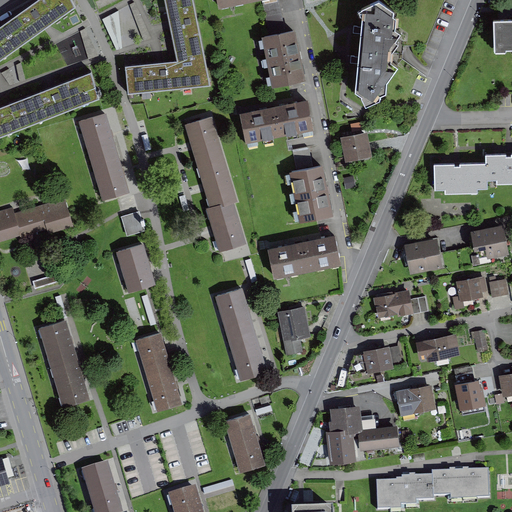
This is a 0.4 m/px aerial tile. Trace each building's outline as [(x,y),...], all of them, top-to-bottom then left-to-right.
[(0,61),(73,9),(68,0),(40,0),(0,28),(0,138),(97,101),(90,75),(0,108),(0,61)] [(164,0),(176,64),(126,68),(128,93),(210,86),(191,0),(164,0)] [(277,0),(262,0),(269,35),(284,32),(277,0)] [(363,10),(359,49),(402,53),(404,35),(391,25),(392,24),(393,10),(379,0),(362,8),(363,10)] [(135,3),(130,6),(143,43),(150,40),(135,3)] [(117,13),(101,22),(116,51),(123,48),(117,13)] [(511,48),(511,19),(494,20),(494,49),(511,48)] [(269,35),(264,36),(274,86),(303,80),(293,31),(284,32),(269,35)] [(402,60),(402,53),(359,49),(355,90),(368,99),(386,91),(386,81),(402,60)] [(307,102),(274,108),(279,133),(312,127),(307,102)] [(274,108),(241,115),(246,140),(279,133),(274,108)] [(80,120),(92,160),(116,152),(104,113),(80,120)] [(187,124),(199,166),(223,159),(210,117),(187,124)] [(365,134),(343,138),(347,158),(369,154),(365,134)] [(92,160),(104,199),(128,191),(116,152),(92,160)] [(511,153),(511,154),(511,156),(506,156),(506,154),(486,154),(486,163),(487,163),(487,179),(503,179),(503,183),(511,182),(511,153)] [(199,166),(212,207),(232,201),(235,200),(223,159),(199,166)] [(487,188),(487,179),(487,163),(486,163),(460,163),(460,166),(454,166),(454,163),(434,164),(435,189),(451,189),(452,192),(471,192),(471,188),(487,188)] [(320,165),(292,171),(302,221),(331,215),(320,165)] [(353,173),(343,175),(346,190),(356,188),(353,173)] [(73,225),(65,199),(14,214),(12,207),(0,210),(0,240),(47,227),(48,233),(73,225)] [(244,243),(232,201),(212,207),(208,208),(221,250),(244,243)] [(128,236),(147,230),(140,210),(121,216),(128,236)] [(478,253),(477,253),(477,255),(472,256),(474,265),(491,262),(490,255),(506,252),(501,227),(474,233),(478,253)] [(335,236),(302,243),(307,268),(340,261),(335,236)] [(435,240),(409,245),(408,248),(412,270),(440,265),(435,240)] [(143,242),(116,250),(129,292),(156,284),(143,242)] [(302,243),(268,250),(273,275),(307,268),(302,243)] [(34,280),(37,287),(50,283),(51,289),(60,286),(56,273),(34,280)] [(459,281),(462,299),(481,295),(480,289),(485,288),(483,277),(478,278),(466,280),(466,275),(458,277),(459,281)] [(508,293),(505,279),(490,282),(493,296),(508,293)] [(215,296),(227,337),(255,328),(243,287),(215,296)] [(408,291),(376,298),(379,315),(398,312),(399,314),(412,311),(412,314),(428,311),(425,296),(409,299),(408,291)] [(67,299),(57,302),(62,316),(71,313),(67,299)] [(312,333),(305,307),(278,313),(285,340),(312,333)] [(161,316),(152,319),(156,334),(159,333),(166,331),(161,316)] [(52,356),(55,365),(76,359),(74,352),(73,352),(66,328),(67,328),(65,320),(43,326),(46,336),(44,337),(49,356),(52,356)] [(227,337),(239,378),(267,369),(255,328),(227,337)] [(483,330),(475,331),(479,351),(487,350),(483,330)] [(138,339),(148,374),(169,368),(159,333),(156,334),(138,339)] [(426,341),(418,343),(419,346),(421,356),(428,355),(429,358),(448,355),(457,353),(454,336),(425,341),(426,341)] [(402,363),(399,346),(355,355),(349,373),(402,363)] [(64,394),(67,404),(88,398),(86,390),(84,391),(77,366),(78,366),(76,359),(55,365),(58,375),(55,376),(61,395),(64,394)] [(471,379),(469,367),(454,369),(457,382),(471,379)] [(148,374),(159,409),(180,403),(169,368),(148,374)] [(511,373),(502,376),(505,394),(511,392),(511,373)] [(477,385),(476,381),(457,385),(460,402),(479,398),(478,390),(481,389),(480,384),(477,385)] [(398,390),(402,414),(414,412),(414,410),(433,406),(429,386),(410,390),(410,388),(398,390)] [(504,402),(502,390),(495,391),(497,403),(504,402)] [(334,460),(360,457),(357,439),(350,439),(350,435),(359,434),(356,407),(334,410),(331,433),(334,460)] [(249,414),(228,420),(232,431),(229,432),(238,459),(240,458),(243,470),(264,463),(249,414)] [(361,417),(363,431),(361,432),(363,447),(396,443),(395,428),(375,430),(373,416),(361,417)] [(120,511),(106,463),(83,470),(95,511),(120,511)] [(488,469),(432,472),(433,499),(434,499),(434,496),(477,494),(477,498),(489,497),(488,469)] [(405,501),(433,499),(432,472),(432,475),(402,476),(402,480),(377,481),(378,509),(390,509),(390,505),(405,504),(405,501)] [(231,479),(202,488),(204,493),(233,484),(231,479)] [(170,494),(175,511),(201,511),(194,487),(170,494)]
